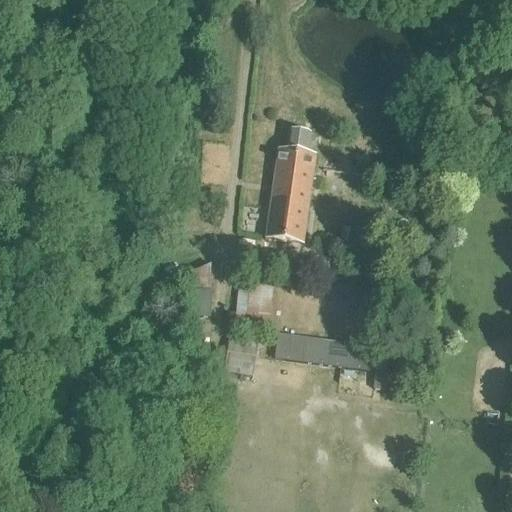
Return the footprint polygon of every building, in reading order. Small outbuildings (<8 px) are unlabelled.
[(278,154),(265,242),(302,247),(314,159),(307,158),(309,138),(288,136),(285,155),(278,154)] [(352,250),(356,231),(349,230),(349,227),(342,226),(338,247),(352,250)] [(212,269),(185,279),(183,322),(198,324),(198,322),(209,323),(212,296),(211,296),(212,269)] [(272,284),(239,282),(234,336),(269,339),(272,284)] [(379,352),(278,338),(275,362),(375,376),(373,392),(386,394),(391,361),(378,359),(379,352)] [(223,375),(251,380),(256,345),(228,341),(223,375)]
